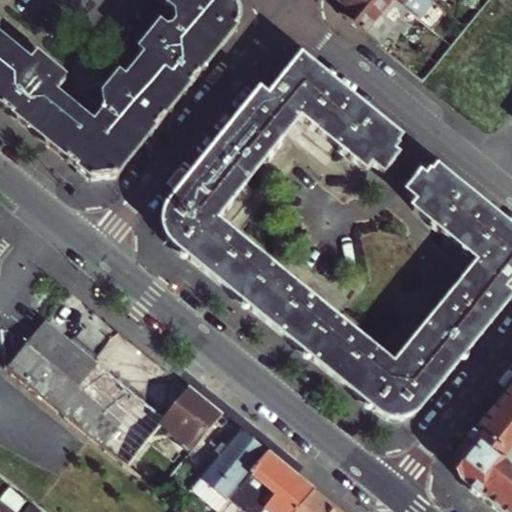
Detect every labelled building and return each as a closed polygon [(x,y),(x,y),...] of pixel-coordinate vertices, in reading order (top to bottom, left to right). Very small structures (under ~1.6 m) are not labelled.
[(236,9),(231,2),(227,0),(159,0),(175,13),(219,48),(234,30),(237,24),(239,18),(239,13),(236,9)] [(377,36),(388,23),(359,0),(336,0),(344,6),(339,13),(365,34),(369,29),(377,36)] [(359,0),(388,23),(403,4),(398,0),(359,0)] [(398,0),(403,4),(421,18),(434,2),(431,0),(398,0)] [(145,56),(132,71),(174,105),(219,48),(175,13),(173,30),(169,29),(167,31),(160,25),(138,50),(145,56)] [(0,46),(0,76),(18,55),(4,43),(0,46)] [(18,55),(0,76),(0,106),(40,139),(68,104),(54,92),(64,79),(36,56),(29,64),(18,55)] [(269,101),(261,94),(238,121),(274,150),(301,117),(309,124),(337,89),(302,60),(269,101)] [(174,105),(132,71),(126,79),(120,75),(102,95),(102,109),(144,143),(174,105)] [(337,89),(309,124),(367,170),(372,164),(384,174),(388,169),(390,170),(397,162),(394,161),(398,157),(393,153),(397,148),(395,146),(400,140),(337,89)] [(90,122),(68,104),(40,139),(90,180),(116,178),(144,143),(102,109),(90,122)] [(188,183),(224,212),(274,150),(238,121),(188,183)] [(500,222),(437,170),(433,176),(431,175),(427,180),(422,176),(418,180),(416,178),(409,186),(412,188),(408,193),(420,203),(414,210),(472,256),(500,222)] [(217,283),(247,246),(216,221),(224,212),(188,183),(169,207),(166,212),(164,223),(165,229),(169,240),(176,249),(217,283)] [(503,291),(511,279),(511,231),(500,222),(472,256),(480,263),(452,296),(488,325),(511,298),(503,291)] [(217,283),(275,330),(305,294),(247,246),(217,283)] [(275,330),(338,382),(368,345),(305,294),(275,330)] [(488,325),(452,296),(402,357),(438,387),(488,325)] [(47,322),(7,371),(112,456),(152,407),(47,322)] [(368,345),(338,382),(382,417),(386,419),(391,420),(400,420),(409,418),(417,413),(438,387),(402,357),(394,367),(368,345)] [(162,425),(194,451),(223,415),(191,389),(167,419),(152,407),(112,456),(127,468),(162,425)] [(511,390),(476,434),(511,463),(511,390)] [(246,434),(243,431),(196,488),(200,491),(246,434)] [(270,453),(246,434),(200,491),(224,510),(230,502),(270,453)] [(511,511),(511,463),(476,434),(458,457),(461,482),(497,511),(511,511)] [(298,511),(316,491),(270,453),(230,502),(242,511),(298,511)] [(341,511),(316,491),(298,511),(341,511)]
